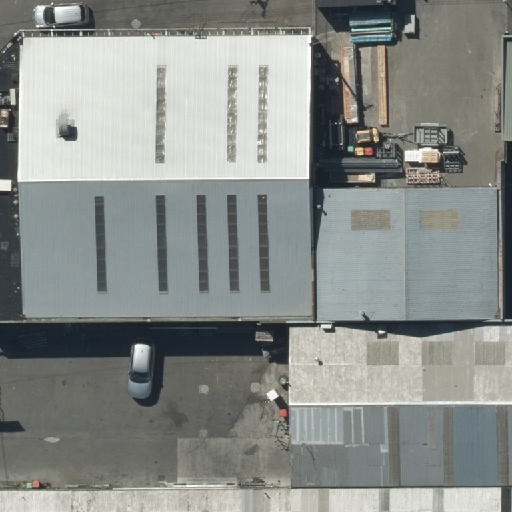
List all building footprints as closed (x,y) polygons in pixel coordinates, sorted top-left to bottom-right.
[(511,49),(495,50),(496,152),(511,151),(511,49)] [(302,51),(21,52),(22,335),(303,334),(302,51)] [(487,202),(308,203),(309,337),(488,337),(487,202)] [(511,341),(283,342),(284,502),(511,500),(511,341)] [(511,511),(511,503),(0,505),(0,511),(511,511)]
